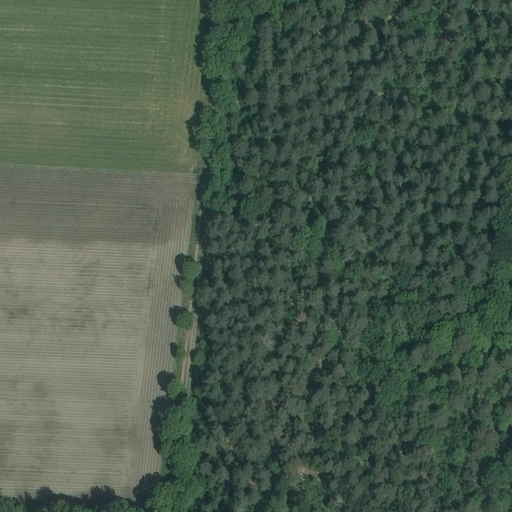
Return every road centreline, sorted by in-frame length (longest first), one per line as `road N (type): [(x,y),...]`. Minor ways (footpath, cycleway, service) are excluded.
road 1 (track): [(167,511),(230,0)]
road 2 (track): [(204,213),(485,302),(511,365)]
road 3 (track): [(229,6),(511,64)]
road 4 (track): [(511,183),(485,302),(511,310)]
